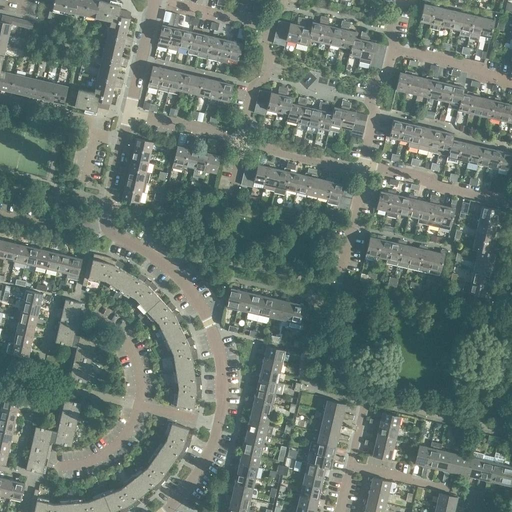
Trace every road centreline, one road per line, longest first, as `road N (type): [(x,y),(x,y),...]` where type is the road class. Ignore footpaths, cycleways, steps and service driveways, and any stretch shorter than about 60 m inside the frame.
road 1 (residential): [(219,424),(222,371),(184,280),(106,226)]
road 2 (residential): [(363,166),(511,202)]
road 3 (residential): [(471,511),(475,495),(351,466)]
road 4 (residential): [(131,116),(101,112),(98,122),(0,99)]
road 5 (residential): [(396,51),(389,73),(373,83),(376,114),(363,166)]
road 6 (residential): [(363,166),(241,139)]
road 7 (residential): [(241,139),(253,86),(270,65),(270,27)]
